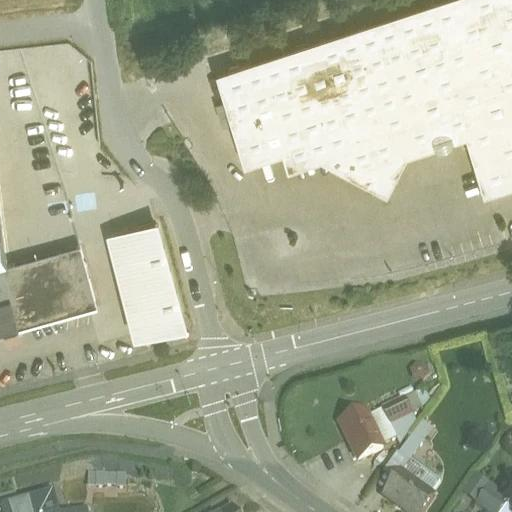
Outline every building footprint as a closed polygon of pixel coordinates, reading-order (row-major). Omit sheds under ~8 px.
[(511,0),(439,0),(216,70),(245,160),(282,148),(289,166),(320,154),(388,189),(407,151),(423,147),(467,132),(484,191),(511,182),(511,0)] [(21,326),(99,305),(81,243),(8,264),(0,198),(0,326),(2,326),(4,334),(13,332),(22,330),(21,326)] [(134,336),(188,321),(159,217),(131,225),(105,232),(134,336)] [(404,402),(383,413),(390,427),(411,417),(404,402)] [(365,413),(340,426),(358,463),(383,450),(365,413)] [(413,437),(399,457),(409,464),(423,445),(413,437)] [(126,490),(126,474),(88,474),(88,490),(126,490)] [(426,511),(435,499),(401,475),(384,499),(402,511),(426,511)] [(476,478),(464,496),(478,506),(477,506),(485,511),(501,511),(505,508),(486,494),(490,488),(476,478)] [(58,511),(54,495),(1,510),(1,511),(58,511)]
